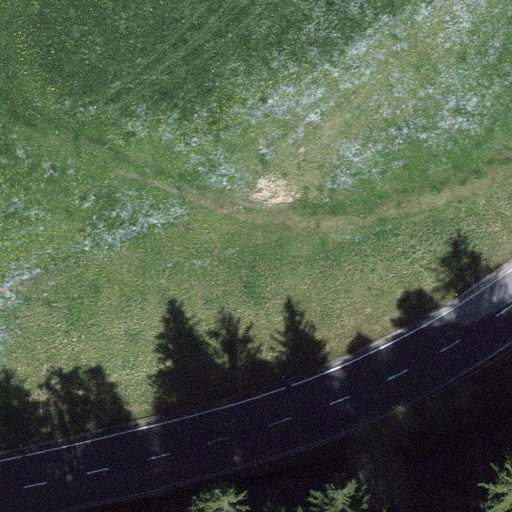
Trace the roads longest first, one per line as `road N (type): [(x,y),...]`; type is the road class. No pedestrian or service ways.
road 1 (track): [(511,149),(336,216),(90,127),(10,78),(0,36)]
road 2 (secondary): [(0,490),(214,442),(392,377),(511,304)]
